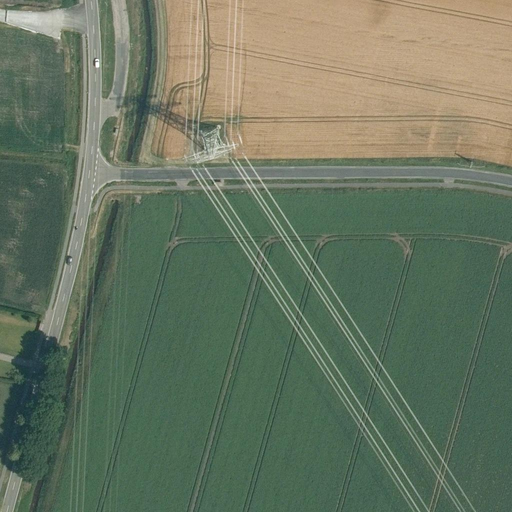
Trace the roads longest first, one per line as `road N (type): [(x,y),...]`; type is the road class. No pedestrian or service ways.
road 1 (tertiary): [(94,172),(417,172),(511,181)]
road 2 (tertiary): [(94,172),(5,511)]
road 3 (tertiary): [(96,0),(94,172)]
